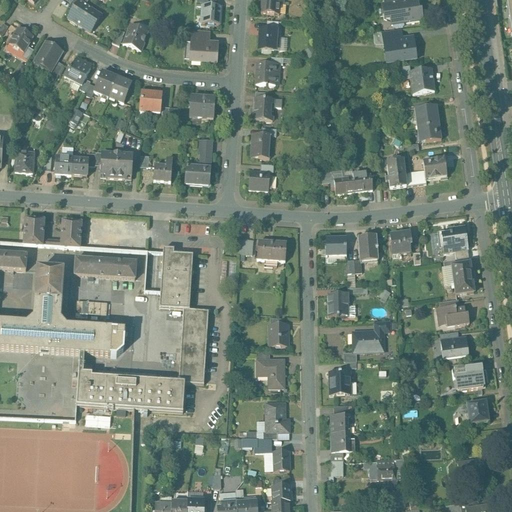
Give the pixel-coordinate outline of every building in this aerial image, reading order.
[(88,0),(87,0),(73,0),(71,3),(76,6),(82,10),(85,5),(88,0)] [(261,0),(261,4),(262,4),(261,13),(260,13),(260,14),(279,15),(278,15),(279,5),(283,6),(283,0),(261,0)] [(396,3),(384,5),(385,18),(391,17),(393,26),(420,22),(417,0),(396,3)] [(85,5),(82,10),(76,6),(67,20),(77,26),(77,25),(100,39),(91,33),(103,16),(85,5)] [(221,6),(202,5),(201,15),(202,15),(202,23),(201,23),(201,24),(220,25),(221,6)] [(282,23),(267,22),(266,30),(277,31),(278,31),(278,24),(282,24),(282,23)] [(138,29),(130,26),(123,46),(141,52),(144,44),(143,44),(149,27),(140,24),(138,29)] [(32,38),(18,29),(9,45),(23,54),(32,38)] [(266,30),(259,30),(258,50),(270,51),(270,52),(274,52),(274,51),(275,52),(277,31),(266,30)] [(401,31),(373,35),(374,46),(383,47),(383,44),(402,41),(401,31)] [(122,38),(116,35),(112,44),(119,47),(122,38)] [(197,38),(191,37),(189,59),(184,59),(184,60),(189,60),(189,62),(217,64),(219,45),(209,45),(210,39),(197,38)] [(278,38),(278,51),(287,51),(287,38),(278,38)] [(402,41),(383,44),(383,47),(386,66),(415,61),(412,39),(402,41)] [(62,53),(46,44),(33,64),(50,74),(57,63),(62,53)] [(34,52),(28,48),(22,58),(27,62),(34,52)] [(91,68),(76,60),(70,71),(69,70),(64,78),(81,86),(81,87),(84,81),(91,68)] [(57,63),(50,74),(49,76),(56,80),(63,67),(57,63)] [(279,65),(258,64),(258,73),(256,73),(255,86),(265,86),(265,87),(267,88),(267,86),(275,87),(276,75),(279,76),(279,65)] [(409,67),(396,69),(397,77),(410,76),(410,74),(409,74),(410,73),(409,67)] [(410,73),(409,74),(410,74),(410,76),(413,96),(412,96),(412,97),(434,93),(431,71),(431,70),(410,73)] [(116,79),(102,73),(96,88),(94,93),(109,99),(116,79)] [(131,85),(116,79),(109,99),(123,105),(131,85)] [(90,83),(84,81),(81,87),(81,86),(79,90),(85,93),(89,85),(90,83)] [(96,88),(89,85),(85,93),(83,96),(89,99),(92,92),(94,93),(96,88)] [(162,95),(141,93),(139,113),(160,115),(162,95)] [(214,100),(191,98),(189,119),(213,121),(214,100)] [(255,100),(253,121),(272,123),(272,122),(271,122),(272,108),(281,109),(281,102),(266,101),(255,100)] [(429,103),(413,105),(414,105),(415,111),(430,109),(429,103)] [(420,128),(439,126),(436,108),(430,109),(415,111),(414,111),(415,120),(419,120),(420,128)] [(169,109),(162,109),(161,124),(168,125),(168,124),(169,109)] [(178,110),(169,109),(168,124),(177,125),(178,110)] [(439,126),(420,128),(422,144),(441,142),(439,126)] [(262,137),(252,136),(251,159),(268,160),(269,137),(262,137)] [(212,143),(199,142),(199,143),(198,154),(211,155),(210,154),(211,144),(212,144),(212,143)] [(72,158),(72,149),(63,149),(63,158),(72,158)] [(20,154),(16,154),(14,174),(32,175),(34,151),(34,150),(33,155),(20,154)] [(200,170),(187,169),(187,164),(186,170),(185,186),(185,187),(185,186),(202,188),(203,188),(203,186),(207,183),(209,183),(210,171),(211,155),(201,155),(200,170)] [(120,156),(114,156),(103,156),(102,156),(101,168),(101,177),(105,177),(105,180),(126,181),(126,178),(131,178),(132,157),(120,157),(120,156)] [(148,158),(140,158),(140,169),(148,169),(148,158)] [(72,160),(56,159),(55,177),(71,178),(72,160)] [(88,161),(72,160),(71,178),(87,179),(88,169),(88,161)] [(443,160),(423,163),(424,172),(425,182),(441,180),(441,181),(447,180),(446,171),(445,172),(443,160)] [(165,168),(155,168),(155,167),(154,167),(153,184),(154,183),(170,185),(172,168),(171,168),(172,161),(166,161),(165,168)] [(403,162),(386,164),(390,190),(406,188),(405,177),(403,162)] [(273,167),(261,166),(260,173),(269,174),(273,174),(273,167)] [(352,172),(342,173),(341,173),(327,174),(328,185),(330,185),(331,188),(334,188),(335,196),(354,194),(352,176),(352,172)] [(424,172),(416,173),(417,176),(418,187),(426,185),(425,182),(424,172)] [(269,174),(260,173),(260,174),(250,174),(248,192),(268,193),(269,174)] [(366,177),(366,174),(352,176),(354,194),(372,192),(371,177),(366,177)] [(44,222),(25,221),(23,247),(42,248),(48,248),(49,243),(49,242),(43,242),(43,236),(43,235),(44,233),(43,233),(44,222)] [(81,225),(62,223),(61,234),(61,237),(61,243),(60,243),(60,244),(61,244),(60,250),(80,251),(81,225)] [(465,229),(448,231),(449,235),(441,236),(443,256),(454,255),(468,253),(465,229)] [(409,234),(390,237),(392,254),(399,253),(399,255),(410,254),(409,246),(411,246),(409,234)] [(376,238),(358,239),(359,261),(359,262),(360,262),(376,260),(376,262),(377,262),(377,252),(377,250),(376,238)] [(346,240),(326,240),(326,257),(346,257),(346,240)] [(253,243),(239,242),(238,255),(252,256),(253,243)] [(286,245),(258,243),(256,262),(285,264),(286,245)] [(174,251),(163,250),(159,310),(183,312),(189,312),(193,257),(174,256),(174,251)] [(100,260),(75,259),(74,278),(146,281),(147,254),(100,252),(100,260)] [(468,253),(454,255),(455,262),(467,260),(469,260),(468,253)] [(27,257),(0,255),(0,271),(26,273),(27,257)] [(455,262),(443,263),(444,270),(451,269),(451,267),(467,265),(467,260),(455,262)] [(359,261),(353,262),(354,276),(362,275),(360,262),(359,262),(359,261)] [(353,262),(345,262),(346,276),(354,276),(353,262)] [(467,265),(451,267),(451,269),(455,297),(473,294),(469,264),(467,265)] [(66,330),(60,323),(63,274),(37,272),(34,321),(26,327),(0,325),(0,351),(79,357),(84,357),(116,359),(123,353),(124,333),(66,330)] [(154,286),(146,284),(144,292),(152,294),(154,286)] [(347,296),(327,297),(328,318),(336,318),(336,319),(338,319),(338,318),(355,318),(355,308),(347,308),(347,296)] [(108,319),(109,304),(77,302),(77,310),(85,311),(85,314),(95,315),(94,325),(98,325),(98,318),(108,319)] [(455,308),(452,308),(439,310),(436,310),(437,321),(445,320),(447,329),(469,326),(468,316),(465,316),(464,309),(455,310),(455,308)] [(189,312),(183,312),(178,384),(184,385),(204,386),(208,313),(189,312)] [(270,327),(268,327),(269,349),(288,348),(288,326),(282,326),(270,327)] [(383,334),(355,335),(355,346),(352,346),(352,355),(356,355),(384,354),(383,334)] [(458,334),(439,336),(440,342),(454,340),(453,335),(458,335),(458,334)] [(454,340),(440,342),(442,361),(437,361),(438,362),(468,358),(466,339),(454,340)] [(352,355),(343,355),(343,364),(346,364),(356,364),(356,355),(352,355)] [(178,384),(92,378),(92,375),(83,375),(84,357),(79,357),(78,378),(76,408),(182,415),(184,385),(178,384)] [(269,362),(256,362),(257,378),(268,378),(268,390),(284,390),(284,362),(269,362)] [(468,371),(454,372),(457,393),(483,390),(480,369),(468,371)] [(349,374),(330,374),(330,397),(349,396),(349,384),(349,374)] [(485,403),(467,406),(468,416),(463,416),(465,427),(469,426),(482,424),(482,425),(487,424),(487,423),(488,423),(485,403)] [(284,422),(284,405),(265,406),(266,433),(266,434),(277,434),(289,434),(289,422),(284,422)] [(104,416),(86,415),(85,426),(103,428),(104,416)] [(348,417),(339,417),(339,419),(331,419),(331,434),(331,435),(348,435),(348,417)] [(348,435),(331,435),(331,452),(330,452),(330,458),(343,457),(343,454),(355,454),(354,441),(350,441),(350,435),(348,435)] [(263,441),(258,441),(258,454),(270,454),(270,441),(263,441)] [(405,442),(400,442),(402,455),(409,453),(409,450),(406,451),(405,442)] [(289,453),(273,453),(273,473),(289,472),(289,453)] [(394,462),(376,463),(376,464),(364,464),(364,468),(364,469),(369,469),(369,470),(370,470),(370,474),(370,475),(370,476),(372,476),(372,481),(377,481),(396,481),(395,472),(399,472),(404,472),(403,461),(393,462),(394,462)] [(483,462),(457,465),(459,477),(465,476),(467,490),(485,488),(483,474),(484,474),(483,462)] [(343,463),(330,463),(330,478),(343,478),(343,463)] [(221,490),(220,477),(214,477),(215,474),(214,477),(212,491),(221,490)] [(273,488),(272,488),(272,503),(288,502),(289,502),(289,496),(291,494),(290,487),(273,488)] [(489,501),(474,503),(475,511),(489,509),(491,509),(489,501)] [(202,511),(203,503),(187,502),(187,504),(186,511),(202,511)] [(236,502),(220,503),(221,508),(217,509),(216,511),(236,511),(236,504),(236,502)] [(272,503),(272,511),(288,511),(288,502),(272,503)] [(186,511),(187,504),(171,503),(171,507),(170,511),(186,511)] [(256,511),(256,503),(236,504),(236,511),(256,511)]
